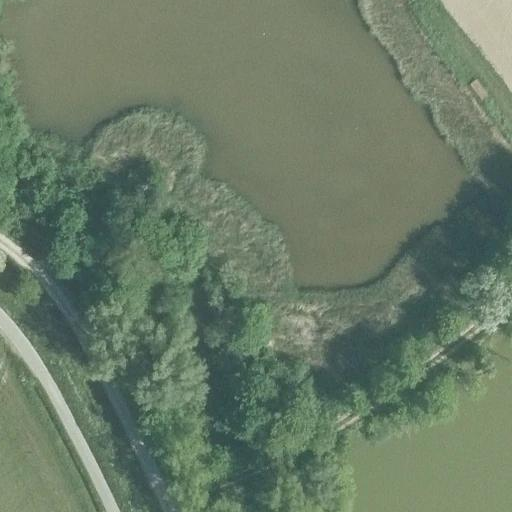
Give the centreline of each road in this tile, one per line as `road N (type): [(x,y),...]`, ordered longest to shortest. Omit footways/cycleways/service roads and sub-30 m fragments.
road 1 (track): [(0,240),(40,269),(69,310),(169,511)]
road 2 (unclassified): [(0,317),(38,366),(112,511)]
